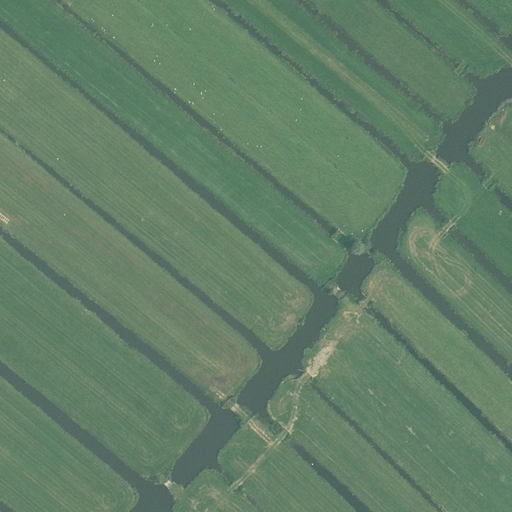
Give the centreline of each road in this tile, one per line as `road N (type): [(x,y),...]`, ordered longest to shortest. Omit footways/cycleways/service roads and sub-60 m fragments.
road 1 (track): [(270,440),(0,215)]
road 2 (track): [(289,458),(270,440),(355,314),(317,269)]
